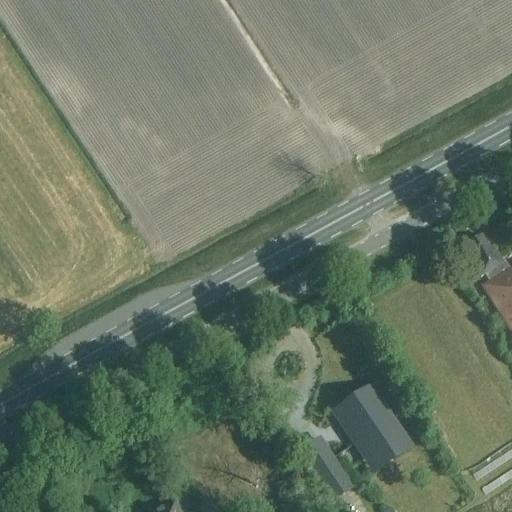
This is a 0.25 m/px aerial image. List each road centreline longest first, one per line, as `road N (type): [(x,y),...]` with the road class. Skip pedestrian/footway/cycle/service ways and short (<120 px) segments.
road 1 (primary): [(0,405),(511,125)]
road 2 (unclassified): [(0,448),(511,168)]
